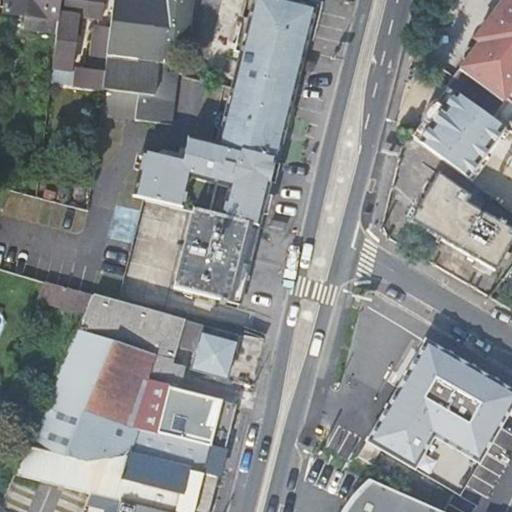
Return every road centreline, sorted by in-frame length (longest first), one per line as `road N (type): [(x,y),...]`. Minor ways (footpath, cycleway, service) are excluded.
road 1 (secondary): [(366,0),(246,511)]
road 2 (secondary): [(271,511),(342,248)]
road 3 (secondary): [(342,248),(399,0)]
road 4 (residential): [(342,248),(511,340)]
